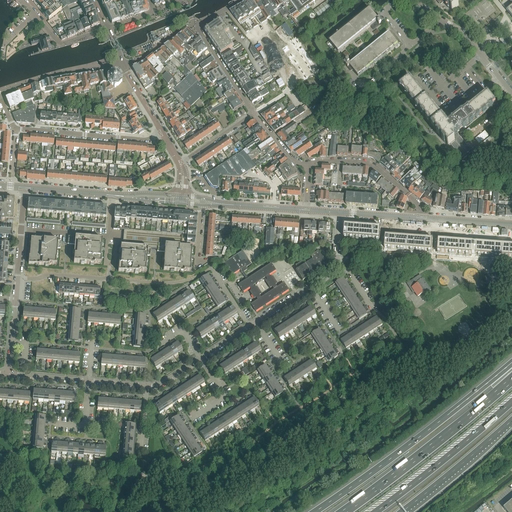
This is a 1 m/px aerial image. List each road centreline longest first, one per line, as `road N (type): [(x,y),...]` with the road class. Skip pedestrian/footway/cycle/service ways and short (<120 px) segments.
road 1 (motorway): [(511,362),(314,511)]
road 2 (motorway): [(511,379),(344,511)]
road 3 (motorway): [(375,511),(511,402)]
road 4 (residential): [(15,128),(139,139),(161,132)]
road 5 (motorway): [(402,511),(511,420)]
road 6 (residential): [(387,215),(387,231),(511,240)]
road 7 (residential): [(423,218),(373,165),(308,165)]
road 8 (residential): [(122,63),(49,75),(0,95)]
